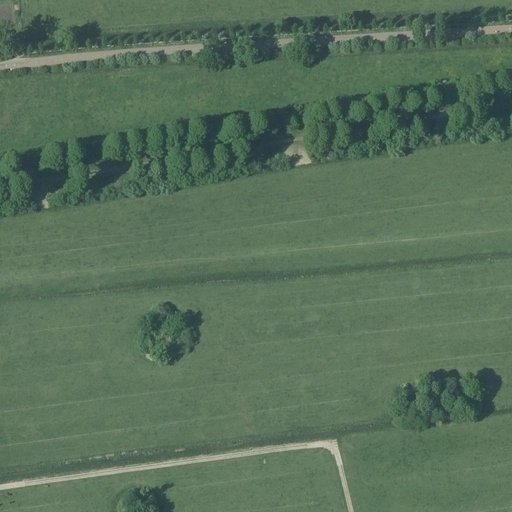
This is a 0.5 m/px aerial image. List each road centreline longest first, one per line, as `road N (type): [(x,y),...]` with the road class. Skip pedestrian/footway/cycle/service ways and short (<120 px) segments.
road 1 (track): [(511,104),(0,184)]
road 2 (track): [(511,226),(0,280)]
road 3 (unclassified): [(0,66),(511,29)]
road 4 (track): [(352,511),(336,443),(0,488)]
